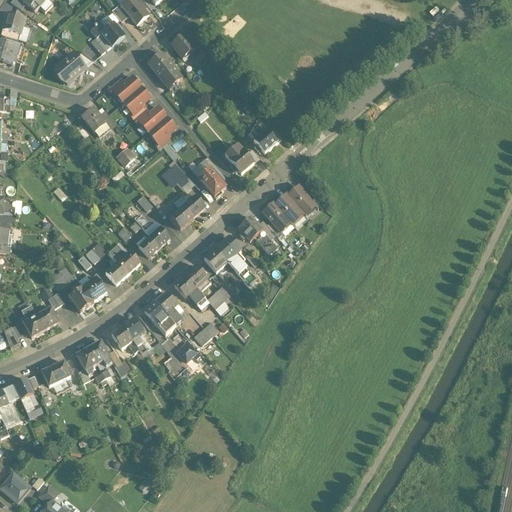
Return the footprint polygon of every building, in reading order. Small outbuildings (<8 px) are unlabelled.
[(25,4),(21,0),(13,0),(11,3),(20,9),(25,4)] [(46,0),(36,0),(34,2),(39,8),(44,13),(52,6),(46,0)] [(131,0),(121,8),(129,18),(136,27),(148,18),(143,11),(145,9),(141,4),(139,6),(134,0),(131,0)] [(39,8),(34,2),(29,7),(34,13),(39,8)] [(129,18),(121,8),(120,7),(112,13),(121,25),(129,18)] [(8,15),(6,21),(4,21),(2,30),(12,33),(19,35),(21,29),(24,19),(14,16),(15,14),(12,13),(12,15),(7,14),(6,14),(8,15)] [(99,25),(91,32),(97,39),(101,36),(111,48),(124,38),(113,25),(105,31),(99,25)] [(27,31),(21,29),(19,35),(25,37),(27,31)] [(12,33),(2,30),(0,36),(4,37),(10,39),(12,33)] [(111,48),(101,36),(97,39),(107,51),(111,48)] [(10,39),(4,37),(2,43),(16,47),(18,41),(10,39)] [(184,37),(171,47),(182,61),(195,50),(184,37)] [(107,51),(97,39),(92,43),(102,55),(107,51)] [(2,43),(0,42),(0,60),(13,65),(15,59),(18,48),(16,47),(2,43)] [(18,48),(15,59),(20,61),(24,49),(18,48)] [(92,57),(85,52),(82,55),(90,60),(92,57)] [(82,55),(81,54),(79,56),(75,59),(85,70),(93,63),(90,60),(82,55)] [(161,55),(147,66),(169,92),(182,81),(161,55)] [(72,56),(57,69),(69,83),(70,83),(69,83),(73,80),(73,79),(84,70),(84,71),(85,70),(75,59),(72,56)] [(150,100),(132,78),(124,85),(125,86),(115,94),(131,114),(141,106),(142,106),(150,100)] [(120,81),(108,90),(113,96),(115,94),(125,86),(124,85),(120,81)] [(4,87),(3,94),(2,97),(4,97),(3,106),(6,106),(6,104),(9,104),(11,89),(4,87)] [(131,114),(130,115),(134,121),(146,111),(142,106),(141,106),(131,114)] [(158,109),(149,116),(150,116),(140,125),(157,144),(167,136),(167,137),(175,130),(158,109)] [(106,126),(93,110),(82,119),(94,135),(95,134),(105,126),(106,126)] [(146,111),(134,121),(139,126),(140,125),(150,116),(149,116),(146,111)] [(105,126),(95,134),(98,138),(108,130),(105,126)] [(260,138),(253,144),(256,147),(254,149),(258,154),(260,152),(264,157),(277,146),(270,138),(266,133),(266,134),(261,128),(255,133),(260,138)] [(254,131),(250,134),(252,135),(247,139),(253,145),(253,144),(260,138),(255,133),(254,131)] [(282,142),(275,133),(270,138),(277,146),(279,144),(282,142)] [(157,144),(155,146),(160,151),(171,142),(167,137),(167,136),(157,144)] [(244,151),(238,144),(236,146),(237,148),(242,153),(244,151)] [(237,148),(225,158),(232,167),(230,169),(235,174),(237,172),(241,177),(254,166),(246,157),(243,153),(242,154),(242,153),(237,148)] [(128,152),(119,159),(125,167),(134,159),(128,152)] [(180,153),(173,159),(176,163),(183,158),(180,153)] [(252,153),(246,157),(254,166),(259,161),(252,153)] [(207,160),(203,163),(210,170),(213,167),(207,160)] [(175,165),(167,173),(174,181),(182,174),(175,165)] [(199,182),(204,188),(207,186),(205,184),(211,179),(213,181),(216,178),(211,172),(199,182)] [(182,174),(174,181),(177,185),(186,178),(182,174)] [(199,182),(193,175),(188,180),(194,187),(199,192),(204,188),(199,182)] [(188,180),(186,178),(177,185),(183,192),(182,193),(183,195),(185,194),(185,195),(194,187),(188,180)] [(211,179),(205,184),(207,186),(204,188),(215,202),(222,196),(220,194),(226,190),(216,178),(213,181),(211,179)] [(306,199),(298,190),(288,199),(304,218),(306,220),(316,211),(316,210),(306,199)] [(320,206),(310,194),(306,199),(316,210),(320,206)] [(288,199),(287,198),(275,208),(291,227),(292,228),(304,218),(288,199)] [(196,199),(192,202),(189,199),(180,207),(193,221),(205,211),(196,199)] [(0,216),(12,217),(13,202),(0,200),(0,216)] [(180,207),(179,204),(175,207),(179,213),(170,221),(180,232),(193,221),(180,207)] [(275,208),(273,207),(262,216),(270,225),(279,234),(280,236),(291,227),(275,208)] [(12,217),(0,216),(0,225),(11,226),(12,217)] [(146,225),(140,219),(136,223),(141,229),(146,225)] [(258,228),(251,221),(238,232),(249,245),(262,234),(258,228)] [(136,223),(130,228),(136,234),(141,229),(136,223)] [(146,225),(141,229),(146,235),(152,230),(147,224),(146,225)] [(11,226),(0,225),(0,232),(6,233),(5,234),(9,234),(10,234),(11,226)] [(266,228),(262,225),(258,228),(262,234),(265,236),(266,238),(271,234),(266,228)] [(279,234),(270,225),(266,228),(271,234),(274,238),(279,234)] [(152,230),(146,235),(149,239),(160,250),(170,241),(160,229),(159,230),(156,226),(152,230)] [(130,238),(123,230),(118,234),(125,243),(130,238)] [(0,232),(0,248),(4,249),(8,249),(9,234),(5,234),(6,233),(0,232)] [(265,236),(257,243),(270,258),(274,254),(278,251),(266,238),(265,236)] [(147,241),(144,237),(136,244),(139,248),(138,249),(148,260),(160,250),(149,239),(147,241)] [(241,255),(229,241),(215,253),(227,267),(235,260),(241,255)] [(107,254),(98,244),(91,251),(100,260),(107,254)] [(125,258),(117,249),(109,256),(113,261),(117,265),(128,278),(140,267),(129,254),(125,258)] [(100,260),(91,251),(86,255),(94,265),(100,260)] [(215,253),(204,263),(216,277),(219,274),(227,267),(215,253)] [(91,268),(82,258),(78,262),(83,269),(77,273),(81,279),(89,273),(87,271),(91,268)] [(241,266),(235,260),(227,267),(233,273),(238,278),(238,279),(246,272),(241,266)] [(113,268),(105,276),(116,288),(128,278),(117,265),(113,268)] [(246,272),(238,279),(241,282),(242,284),(251,276),(242,265),(241,266),(246,272)] [(227,267),(219,274),(226,281),(229,278),(229,277),(233,273),(227,267)] [(65,269),(59,273),(60,274),(49,281),(56,292),(67,284),(66,283),(72,279),(65,269)] [(208,282),(196,269),(185,279),(196,292),(197,292),(208,282)] [(81,279),(77,273),(73,276),(82,290),(87,287),(81,279)] [(233,273),(229,277),(229,278),(233,282),(238,278),(233,273)] [(106,295),(94,279),(89,282),(91,284),(87,287),(82,290),(93,305),(106,295)] [(196,292),(185,279),(174,289),(185,302),(188,299),(196,292)] [(219,287),(204,301),(210,307),(212,309),(227,296),(219,287)] [(82,290),(68,300),(79,315),(93,305),(82,290)] [(196,292),(188,299),(201,314),(210,307),(204,301),(197,292),(196,292)] [(166,295),(155,305),(166,318),(173,312),(178,308),(166,295)] [(60,297),(55,301),(60,309),(65,306),(60,297)] [(55,301),(50,303),(56,312),(60,309),(55,301)] [(166,318),(155,305),(144,314),(165,338),(176,329),(166,318)] [(21,313),(24,319),(20,321),(25,330),(23,332),(25,335),(27,334),(31,340),(44,333),(37,319),(31,309),(31,308),(21,313)] [(40,318),(36,312),(33,308),(31,309),(37,319),(40,318)] [(40,318),(37,319),(44,333),(58,325),(55,319),(57,317),(56,315),(53,316),(51,312),(49,308),(43,311),(46,315),(40,318)] [(173,312),(166,318),(176,329),(182,323),(173,312)] [(134,322),(123,330),(132,343),(138,339),(144,335),(141,331),(143,330),(141,327),(139,329),(134,322)] [(211,325),(204,331),(211,339),(219,333),(211,325)] [(17,327),(11,330),(17,340),(22,337),(17,327)] [(17,340),(11,330),(4,334),(10,352),(20,346),(17,340)] [(132,343),(123,330),(111,338),(116,344),(114,346),(116,348),(118,347),(121,352),(128,347),(133,344),(132,343)] [(204,331),(194,339),(202,347),(211,339),(204,331)] [(240,333),(236,337),(245,346),(248,341),(240,333)] [(138,339),(132,343),(133,344),(136,349),(142,345),(138,339)] [(133,344),(128,347),(135,356),(136,355),(139,353),(136,349),(133,344)] [(147,352),(141,356),(144,361),(162,348),(159,344),(147,352)] [(109,360),(101,345),(89,351),(97,367),(103,364),(105,366),(110,363),(109,361),(109,360)] [(142,345),(136,349),(139,353),(141,356),(147,352),(142,345)] [(187,345),(177,355),(186,365),(197,356),(187,345)] [(89,351),(76,358),(85,374),(86,373),(87,376),(93,373),(92,370),(97,367),(89,351)] [(128,362),(121,366),(127,376),(134,372),(128,362)] [(71,380),(64,365),(53,370),(60,385),(67,381),(71,380)] [(127,376),(121,366),(115,370),(122,380),(127,376)] [(53,370),(42,375),(49,390),(53,388),(60,385),(53,370)] [(91,383),(87,376),(86,373),(85,374),(79,377),(84,386),(91,383)] [(107,373),(102,375),(105,381),(110,379),(107,373)] [(102,375),(97,378),(100,384),(105,381),(102,375)] [(44,386),(39,376),(34,379),(39,389),(44,386)] [(38,388),(34,379),(29,381),(33,390),(38,388)] [(27,382),(14,388),(21,404),(29,400),(34,398),(27,382)] [(2,394),(0,394),(0,412),(3,411),(9,408),(2,394)] [(29,400),(21,404),(29,421),(43,415),(39,407),(33,409),(29,400)] [(3,411),(0,412),(0,418),(1,420),(4,427),(9,425),(3,411)] [(1,420),(0,419),(0,441),(9,437),(4,427),(1,420)] [(30,491),(13,477),(0,492),(17,506),(30,491)] [(38,481),(30,491),(35,494),(43,485),(38,481)] [(48,488),(39,499),(49,507),(52,504),(59,496),(48,488)]
